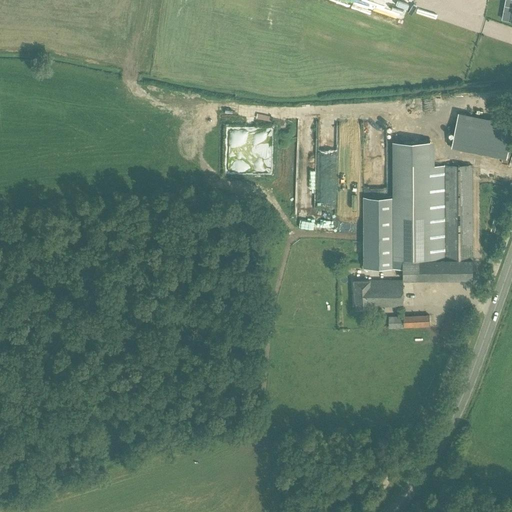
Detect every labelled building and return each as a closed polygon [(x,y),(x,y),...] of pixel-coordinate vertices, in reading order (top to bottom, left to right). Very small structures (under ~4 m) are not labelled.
[(394,2),(391,30),(396,30),(398,15),(408,16),(410,4),(394,2)] [(432,21),(441,22),(443,8),(434,7),(432,21)] [(476,76),(490,23),(468,17),(469,14),(449,9),(440,41),(458,46),(459,44),(470,47),(463,72),(476,76)] [(421,32),(422,17),(410,16),(409,31),(421,32)] [(511,27),(499,25),(495,45),(511,48),(511,27)] [(427,33),(436,37),(438,29),(429,26),(427,33)] [(497,55),(495,62),(502,64),(504,57),(497,55)] [(340,65),(340,71),(347,72),(346,86),(356,86),(357,65),(340,65)] [(456,124),(451,147),(507,158),(511,135),(456,124)] [(393,141),(393,196),(393,267),(402,267),(403,280),(472,279),(472,165),(434,165),(434,141),(393,141)] [(393,196),(363,196),(363,267),(393,267),(393,196)] [(404,280),(403,280),(370,280),(370,279),(354,280),(355,309),(371,308),(371,304),(404,304),(404,280)] [(463,316),(448,312),(441,335),(455,339),(463,316)] [(429,314),(396,316),(397,328),(430,326),(429,314)]
